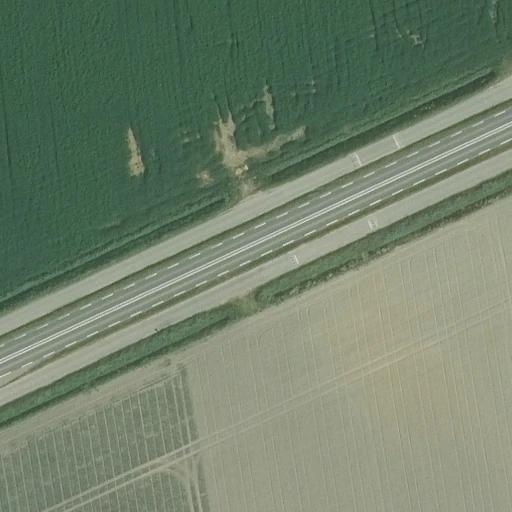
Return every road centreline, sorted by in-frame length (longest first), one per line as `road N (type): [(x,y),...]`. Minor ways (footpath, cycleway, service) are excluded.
road 1 (unclassified): [(0,397),(511,157)]
road 2 (primary): [(0,362),(511,123)]
road 3 (unclassified): [(0,325),(511,87)]
